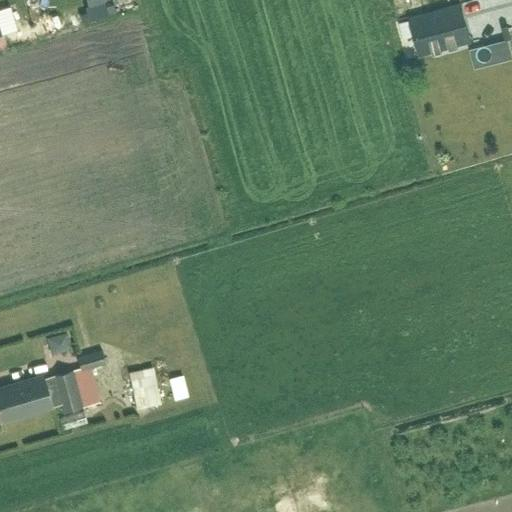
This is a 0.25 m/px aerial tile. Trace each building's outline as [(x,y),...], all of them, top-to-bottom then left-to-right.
[(408,0),(410,9),(439,5),(438,0),(408,0)] [(458,5),(412,18),(421,51),(432,48),(433,53),(442,50),(440,45),(448,43),(449,48),(458,46),(456,41),(467,38),(458,5)] [(0,37),(0,48),(20,43),(20,42),(17,32),(3,35),(4,37),(0,37)] [(476,64),(510,55),(506,40),(472,49),(476,64)] [(73,358),(76,368),(44,377),(44,375),(0,387),(0,413),(2,421),(64,403),(67,412),(97,403),(89,368),(104,364),(101,351),(73,358)] [(130,372),(137,408),(162,403),(154,367),(130,372)] [(182,376),(169,379),(174,400),(187,396),(182,376)] [(66,428),(88,422),(85,412),(63,418),(66,428)]
